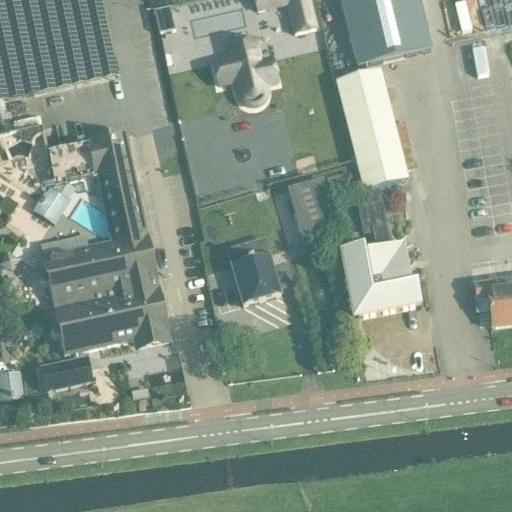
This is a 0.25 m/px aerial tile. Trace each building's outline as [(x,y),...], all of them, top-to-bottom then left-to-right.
[(253,0),(257,15),(288,8),(289,13),(295,39),(316,34),(313,23),(308,0),(253,0)] [(417,0),(339,0),(357,72),(431,55),(417,0)] [(170,12),(155,15),(160,38),(176,35),(170,12)] [(229,62),(214,66),(219,90),(235,86),(237,96),(239,96),(240,99),(242,104),(246,107),(250,109),(255,109),(260,107),(263,103),(265,98),(265,94),(264,90),(277,87),(271,63),(261,66),(256,44),(227,51),(229,62)] [(355,81),(336,86),(337,89),(364,196),(365,195),(376,193),(376,192),(408,185),(380,75),(355,81)] [(44,197),(33,215),(52,228),(53,225),(73,194),(69,191),(67,186),(98,180),(112,246),(43,261),(47,280),(42,281),(40,284),(40,287),(41,289),(43,290),(49,288),(59,332),(54,333),(52,335),(51,337),(51,340),(53,342),(56,342),(60,341),(64,360),(73,358),(75,365),(52,370),(40,372),(43,392),(45,396),(91,386),(86,362),(83,363),(81,356),(133,345),(134,349),(135,356),(170,348),(169,342),(168,337),(169,337),(148,239),(146,239),(125,137),(90,145),(91,147),(46,157),(53,186),(47,196),(44,197)] [(322,184),(287,194),(303,248),(338,238),(322,184)] [(362,253),(342,257),(353,318),(358,321),(419,309),(415,289),(413,281),(408,282),(402,250),(388,253),(383,230),(386,230),(382,210),(380,211),(376,193),(365,195),(368,209),(361,210),(366,238),(376,236),(378,250),(366,252),(367,258),(363,258),(362,253)] [(19,208),(5,200),(0,208),(0,214),(10,221),(19,208)] [(265,244),(227,255),(231,270),(243,311),(281,300),(273,272),(274,269),(273,263),(270,262),(269,259),(265,244)] [(511,285),(474,290),(478,317),(488,315),(491,333),(511,330),(511,285)] [(21,375),(0,378),(0,404),(25,401),(21,375)]
